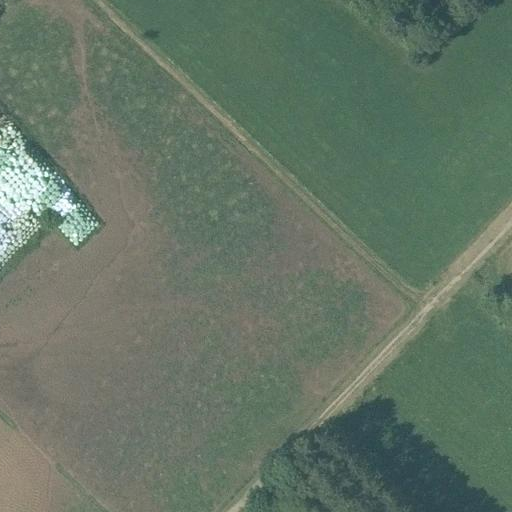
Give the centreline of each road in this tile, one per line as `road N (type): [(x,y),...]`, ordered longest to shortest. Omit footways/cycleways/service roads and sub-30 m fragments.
road 1 (track): [(96,0),(422,315)]
road 2 (track): [(231,511),(511,219)]
